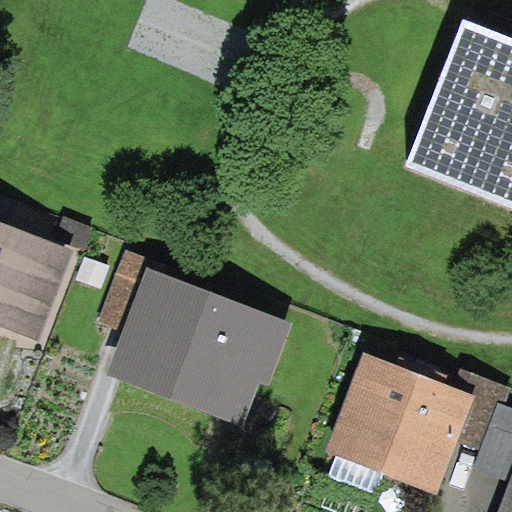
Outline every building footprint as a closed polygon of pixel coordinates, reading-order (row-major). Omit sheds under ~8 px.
[(407,165),(511,206),(511,41),(463,22),(407,165)] [(0,314),(31,326),(57,256),(2,235),(7,223),(0,220),(0,314)] [(110,315),(141,327),(126,362),(234,403),(253,357),(267,362),(278,333),(170,291),(175,278),(131,261),(110,315)] [(435,477),(459,402),(454,400),(458,389),(384,360),(379,371),(370,367),(328,476),(375,495),(388,459),(435,477)] [(492,428),(511,435),(511,488),(503,511),(511,511),(511,412),(499,408),(492,428)]
